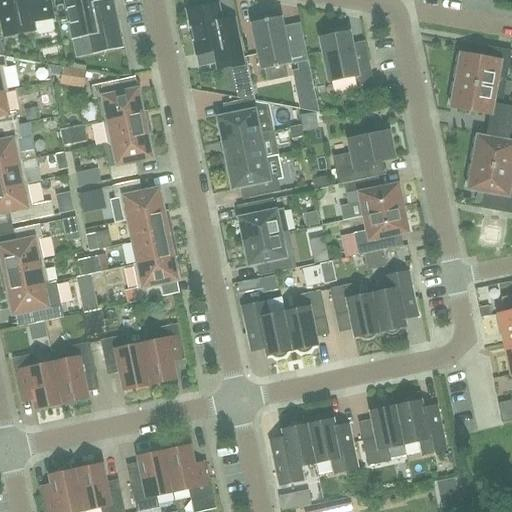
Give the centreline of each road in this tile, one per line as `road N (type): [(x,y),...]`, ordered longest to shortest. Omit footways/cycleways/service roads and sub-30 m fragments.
road 1 (residential): [(238,400),(154,0)]
road 2 (residential): [(452,278),(400,10),(339,0)]
road 3 (residential): [(238,400),(454,353),(464,336),(452,278)]
road 4 (residential): [(8,449),(238,400)]
